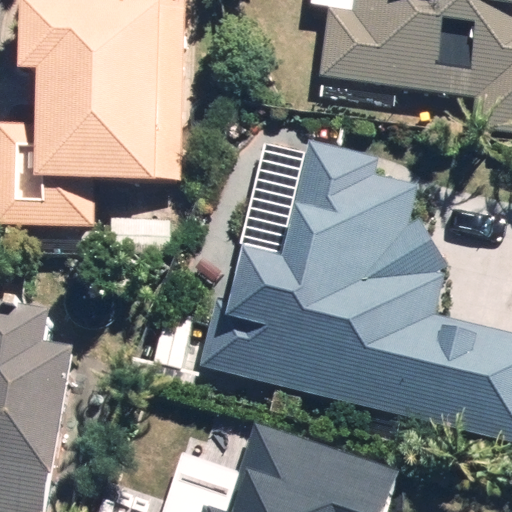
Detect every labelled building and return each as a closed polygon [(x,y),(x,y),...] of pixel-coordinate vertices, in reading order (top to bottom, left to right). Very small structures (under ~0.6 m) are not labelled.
[(185,216),(187,54),(212,54),(212,0),(72,0),(72,32),(48,32),(47,109),(68,109),(67,156),(19,155),(18,256),(120,257),(120,215),(185,216)] [(511,0),(357,0),(356,19),(330,16),(323,87),(476,103),(473,137),(511,140),(511,0)] [(212,325),(201,374),(511,445),(511,342),(439,326),(450,276),(414,225),(420,196),(378,186),(381,169),(312,154),(286,268),(246,259),(230,329),(212,325)] [(0,511),(51,511),(76,363),(48,362),(50,323),(0,320),(0,511)] [(390,511),(400,478),(258,437),(235,511),(390,511)]
